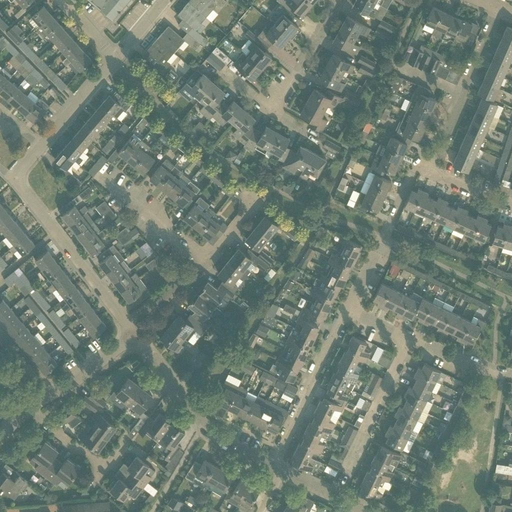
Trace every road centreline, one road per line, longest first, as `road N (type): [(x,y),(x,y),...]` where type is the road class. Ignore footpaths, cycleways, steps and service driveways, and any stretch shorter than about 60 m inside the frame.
road 1 (residential): [(269,468),(218,440),(133,336)]
road 2 (residential): [(124,322),(13,180)]
road 3 (residential): [(333,499),(407,340)]
road 4 (residential): [(429,172),(496,10)]
road 5 (residential): [(269,468),(346,312)]
road 6 (residential): [(264,110),(337,0)]
road 7 (residential): [(204,258),(105,171)]
